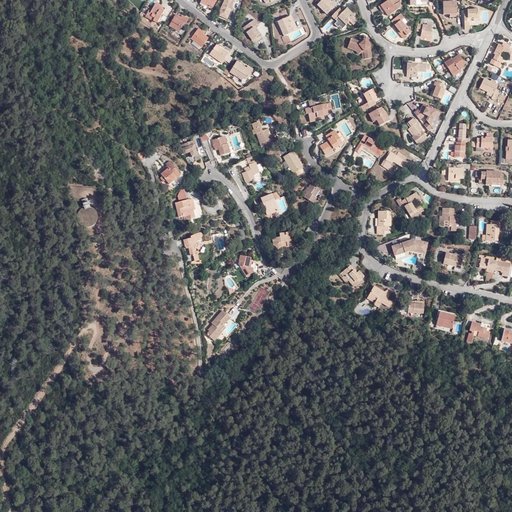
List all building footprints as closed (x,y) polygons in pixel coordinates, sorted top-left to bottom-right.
[(229,11),(234,2),(228,0),(224,0),(217,17),(226,21),(230,12),(229,11)] [(329,1),(328,2),(325,0),(321,0),(316,5),(326,14),(334,6),(329,1)] [(398,1),(397,0),(389,0),(378,8),(382,14),(384,12),(387,17),(399,10),(398,1)] [(442,3),(443,16),(445,16),(456,15),(456,2),(442,3)] [(145,17),(157,23),(165,9),(155,3),(151,12),(149,10),(145,17)] [(353,18),(354,16),(346,8),(343,11),(340,8),(331,17),(337,22),(334,24),(337,27),(339,26),(342,29),(349,22),(353,25),(356,22),(353,18)] [(467,20),(479,19),(479,15),(477,15),(476,11),(476,10),(467,11),(467,14),(464,14),(465,31),(469,31),(469,23),(467,23),(467,20)] [(182,16),(182,15),(177,12),(169,26),(179,32),(182,27),(183,28),(188,20),(182,16)] [(407,23),(400,14),(391,22),(400,33),(399,34),(403,39),(410,33),(404,25),(407,23)] [(297,30),(291,16),(288,17),(294,31),(297,30)] [(288,17),(277,22),(284,36),(285,35),(294,31),(288,17)] [(259,35),(260,35),(258,31),(257,32),(253,28),(255,26),(258,25),(254,19),(243,28),(254,44),(262,39),(259,35)] [(426,26),(417,24),(416,31),(421,32),(420,36),(431,39),(432,34),(430,34),(432,25),(426,24),(426,26)] [(203,35),(201,33),(203,32),(199,29),(191,39),(202,47),(208,38),(203,35)] [(299,30),(291,35),(294,40),(302,35),(299,30)] [(347,48),(355,51),(358,54),(368,44),(365,40),(362,43),(351,38),(347,48)] [(496,52),(495,55),(494,54),(489,63),(498,68),(500,63),(502,58),(500,57),(501,54),(500,53),(501,50),(506,53),(506,54),(510,56),(510,60),(511,60),(511,51),(508,50),(510,46),(503,43),(502,45),(498,44),(495,51),(496,52)] [(372,58),(371,46),(368,44),(358,54),(358,55),(360,53),(363,53),(363,59),(372,58)] [(223,50),(223,51),(216,46),(210,54),(221,63),(228,53),(223,50)] [(445,63),(452,74),(458,70),(462,68),(465,64),(459,55),(452,60),(451,59),(445,63)] [(246,69),(247,68),(251,71),(252,70),(237,60),(236,62),(246,69)] [(244,78),(246,80),(251,71),(247,68),(246,69),(236,62),(229,72),(242,81),(244,78)] [(418,72),(426,73),(426,69),(426,66),(426,65),(407,64),(407,74),(412,74),(412,77),(418,78),(418,72)] [(495,90),(497,85),(493,83),(490,81),(484,78),(479,88),(487,92),(493,95),(491,97),(491,99),(494,100),(498,91),(495,90)] [(432,96),(441,99),(444,90),(442,90),(443,85),(435,82),(432,89),(434,90),(432,96)] [(376,98),(374,94),(375,94),(373,89),(363,93),(367,102),(366,103),(368,107),(374,104),(372,100),(376,98)] [(328,114),(332,113),(330,104),(315,107),(315,104),(318,103),(317,97),(308,101),(310,108),(305,109),(306,115),(308,114),(309,120),(314,119),(314,118),(324,116),(328,115),(328,114)] [(424,107),(431,110),(431,109),(427,107),(427,106),(423,104),(419,112),(421,113),(424,107)] [(384,114),(381,107),(371,112),(375,121),(376,121),(379,126),(390,120),(386,113),(384,114)] [(427,122),(424,125),(428,131),(432,127),(430,125),(431,121),(435,123),(440,113),(431,109),(431,110),(424,107),(421,113),(424,114),(428,116),(426,120),(426,121),(427,122)] [(423,117),(424,114),(421,113),(419,112),(417,109),(414,112),(420,119),(423,117)] [(409,126),(415,133),(412,135),(411,136),(417,143),(426,136),(412,118),(406,122),(409,126)] [(265,145),(268,151),(278,147),(275,141),(271,142),(270,139),(267,129),(262,131),(259,121),(251,124),(254,129),(252,130),(253,134),(256,133),(261,146),(265,145)] [(458,130),(455,130),(455,134),(457,134),(457,138),(457,142),(464,142),(465,142),(465,138),(464,138),(465,124),(458,124),(458,130)] [(334,150),(333,149),(339,146),(343,143),(335,130),(325,136),(329,141),(320,146),(325,155),(334,150)] [(209,139),(209,138),(204,132),(200,133),(202,141),(209,139)] [(239,132),(234,133),(240,148),(244,146),(239,132)] [(362,147),(364,145),(375,152),(380,145),(365,135),(355,151),(359,153),(362,147)] [(215,148),(218,147),(218,150),(220,156),(230,152),(227,144),(225,145),(222,137),(215,139),(216,141),(212,143),(214,148),(215,148)] [(485,137),(485,139),(481,138),(480,147),(492,148),(492,138),(487,137),(485,137)] [(195,140),(181,144),(184,153),(190,151),(191,155),(187,156),(194,163),(196,161),(195,156),(199,155),(197,149),(195,150),(193,145),(197,144),(195,140)] [(453,157),(463,157),(464,142),(457,142),(455,142),(455,146),(454,146),(453,152),(453,157)] [(362,147),(374,155),(375,152),(364,145),(362,147)] [(302,168),(293,151),(283,157),(293,173),(295,172),(297,176),(304,172),(302,168)] [(391,165),(393,162),(402,168),(406,162),(403,160),(406,157),(398,152),(396,155),(390,152),(385,160),(386,160),(383,166),(391,171),(393,167),(391,165)] [(249,160),(251,160),(250,158),(246,159),(249,168),(250,170),(246,172),(242,173),(246,183),(254,180),(252,175),(259,173),(255,163),(251,164),(249,160)] [(168,183),(169,184),(181,175),(170,161),(166,164),(167,166),(163,169),(165,171),(161,174),(162,175),(158,178),(164,186),(168,183)] [(463,168),(448,168),(448,178),(459,178),(463,178),(463,168)] [(491,185),(491,183),(502,184),(503,177),(501,177),(501,172),(486,171),(486,172),(481,172),(480,183),(485,183),(485,185),(491,185)] [(315,196),(320,187),(315,183),(312,186),(310,185),(306,191),(304,189),(301,195),(313,203),(317,197),(315,196)] [(423,204),(416,192),(413,194),(417,199),(420,205),(421,206),(423,204)] [(278,211),(272,194),(260,198),(267,215),(273,213),(278,211)] [(401,206),(404,204),(406,209),(411,218),(423,210),(421,206),(420,205),(414,209),(411,203),(417,199),(413,194),(401,201),(400,198),(396,200),(400,206),(401,206)] [(268,222),(275,220),(273,213),(267,215),(260,198),(258,199),(262,209),(261,210),(264,217),(265,216),(268,222)] [(190,199),(187,200),(179,202),(176,203),(179,217),(183,216),(185,220),(193,219),(191,210),(193,210),(190,199)] [(456,216),(454,216),(454,213),(454,208),(442,208),(442,216),(439,216),(439,226),(443,226),(444,221),(449,221),(448,226),(451,226),(451,231),(456,231),(456,227),(455,227),(455,221),(456,221),(456,216)] [(376,230),(379,230),(384,230),(384,226),(388,226),(388,215),(388,211),(386,211),(382,211),(378,211),(378,219),(378,226),(376,226),(376,230)] [(483,240),(498,241),(499,225),(491,224),(487,224),(486,235),(483,235),(483,240)] [(282,251),(281,247),(292,246),(290,232),(279,233),(280,237),(272,238),(275,253),(282,251)] [(201,236),(200,234),(199,233),(194,234),(190,236),(190,238),(182,240),(184,246),(185,248),(188,248),(190,256),(192,255),(194,261),(198,260),(197,254),(194,255),(193,251),(195,251),(193,243),(196,243),(196,241),(201,240),(200,237),(201,236)] [(424,254),(427,243),(419,241),(414,240),(397,246),(394,246),(396,253),(404,251),(405,253),(411,251),(424,254)] [(397,246),(394,246),(391,247),(395,256),(405,253),(404,251),(396,253),(394,246),(397,246)] [(453,256),(453,254),(444,252),(444,253),(443,259),(442,263),(454,266),(453,269),(459,271),(462,258),(453,256)] [(242,262),(241,265),(239,267),(247,278),(254,273),(250,267),(251,264),(249,263),(250,258),(240,256),(239,261),(242,262)] [(480,258),(479,260),(478,266),(485,268),(485,269),(485,271),(486,272),(485,275),(492,276),(493,269),(501,271),(501,275),(507,276),(509,263),(480,258)] [(424,272),(426,264),(421,262),(420,266),(416,266),(415,270),(424,272)] [(349,280),(354,287),(355,286),(359,283),(358,282),(364,277),(359,271),(356,273),(350,266),(340,273),(344,278),(346,277),(349,280)] [(346,277),(344,278),(340,273),(339,275),(346,283),(349,280),(346,277)] [(367,295),(376,300),(374,303),(373,305),(378,307),(381,303),(388,307),(391,302),(387,299),(391,290),(388,288),(384,291),(383,291),(383,293),(372,287),(367,295)] [(407,300),(407,312),(423,313),(423,301),(407,300)] [(208,331),(206,334),(210,338),(213,335),(215,336),(221,329),(224,326),(223,325),(229,317),(221,310),(210,323),(212,324),(207,330),(208,331)] [(438,311),(435,325),(451,329),(454,315),(438,311)] [(478,331),(477,336),(487,339),(489,332),(485,331),(486,328),(479,326),(480,324),(471,321),(471,320),(466,319),(464,329),(471,331),(470,333),(468,332),(465,342),(472,343),(474,336),(472,336),(474,330),(478,331)] [(511,329),(503,328),(500,341),(511,343),(511,329)] [(213,341),(222,331),(221,329),(215,336),(213,335),(210,338),(213,341)]
